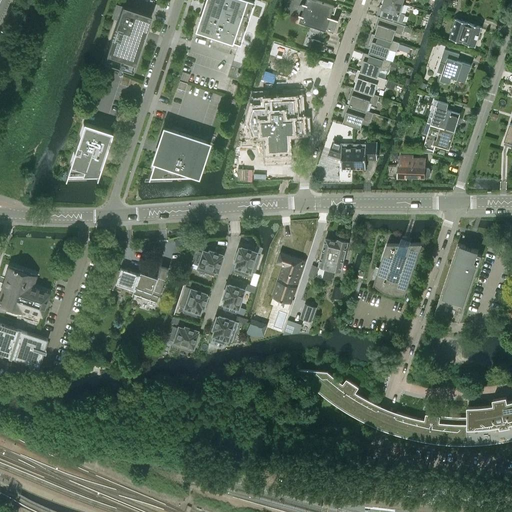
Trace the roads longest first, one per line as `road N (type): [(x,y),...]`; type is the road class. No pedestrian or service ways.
road 1 (unclassified): [(112,215),(179,0)]
road 2 (unclassified): [(394,383),(372,458),(511,476)]
road 3 (residential): [(304,203),(306,163),(360,0)]
road 4 (unclassified): [(394,383),(455,202)]
road 5 (residential): [(455,202),(511,29)]
road 6 (unclassified): [(304,203),(455,202)]
road 7 (residential): [(233,206),(232,245),(204,328)]
road 8 (unclassified): [(112,215),(233,206)]
